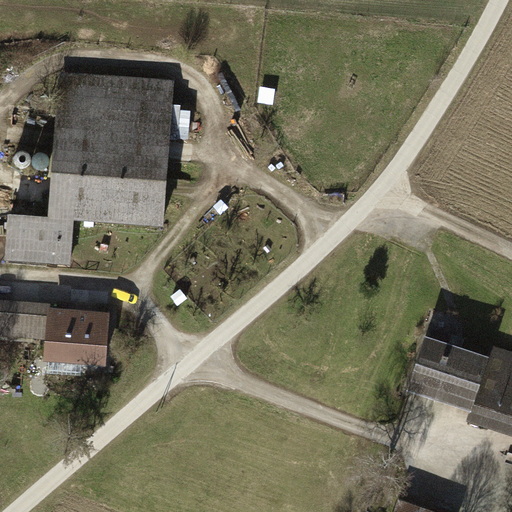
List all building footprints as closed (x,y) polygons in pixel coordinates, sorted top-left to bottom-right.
[(174,81),(58,73),(48,217),(10,214),(6,260),(72,265),(75,219),(164,226),(174,81)] [(0,347),(48,351),(49,310),(49,304),(0,300),(0,347)] [(49,310),(48,351),(47,364),(108,368),(112,315),(49,310)] [(487,358),(426,338),(408,393),(471,413),(467,426),(511,439),(511,353),(491,347),(487,358)] [(434,511),(399,501),(395,511),(434,511)]
